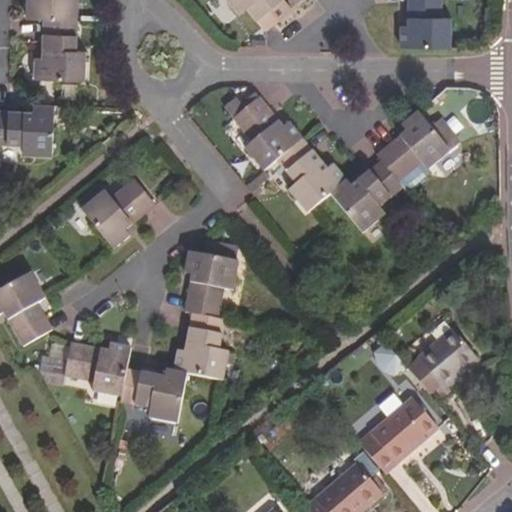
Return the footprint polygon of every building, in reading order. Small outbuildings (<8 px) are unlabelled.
[(78,21),(78,0),(28,0),(28,19),(44,19),(78,21)] [(293,10),(284,0),(228,0),(241,15),(248,8),(267,31),(276,24),(293,10)] [(452,48),(452,19),(442,19),(442,0),(409,0),(409,26),(402,26),(402,48),(452,48)] [(85,82),(86,51),(77,51),(78,21),(44,19),(43,58),(36,58),(34,80),(85,82)] [(304,140),(290,123),(284,128),(259,98),(234,119),(253,143),(245,149),(265,172),(278,162),(304,140)] [(490,121),(491,104),(473,102),(472,119),(490,121)] [(53,156),(56,106),(33,105),(33,112),(0,111),(0,144),(23,146),(23,155),(53,156)] [(427,171),(462,142),(443,119),(432,128),(419,112),(402,127),(406,132),(377,156),(382,162),(398,183),(421,164),(427,171)] [(330,194),(347,180),(334,165),(328,169),(304,140),(278,162),(297,185),(289,191),(308,213),(330,194)] [(380,207),(403,188),(398,183),(382,162),(352,186),(347,180),(330,194),(363,234),(387,215),(380,207)] [(126,231),(156,206),(135,179),(112,198),(100,184),(76,204),(114,250),(131,236),(126,231)] [(501,219),(501,214),(492,214),(492,227),(501,219)] [(492,227),(492,234),(502,234),(501,219),(492,227)] [(236,261),(239,248),(206,241),(204,255),(236,261)] [(234,292),(239,262),(236,261),(204,255),(190,252),(186,273),(193,275),(186,313),(193,314),(218,319),(224,290),(234,292)] [(53,331),(38,304),(47,300),(31,273),(0,291),(0,316),(5,314),(23,348),(53,331)] [(470,284),(464,276),(454,284),(460,291),(470,284)] [(224,382),(229,352),(220,350),(226,321),(218,319),(193,314),(186,351),(179,350),(174,371),(188,374),(224,382)] [(480,361),(453,328),(418,358),(444,390),(464,374),(480,361)] [(128,370),(132,348),(111,344),(110,351),(72,344),(65,376),(65,377),(95,383),(93,392),(122,398),(128,370)] [(412,363),(406,355),(400,360),(407,368),(412,363)] [(178,424),(188,374),(174,371),(167,370),(165,377),(128,370),(122,398),(121,403),(151,409),(149,418),(178,424)] [(63,388),(65,377),(65,376),(48,373),(46,385),(63,388)] [(449,396),(469,379),(464,374),(444,390),(449,396)] [(440,429),(413,398),(359,444),(386,476),(440,429)] [(305,511),(364,511),(384,495),(357,463),(304,510),(305,511)]
